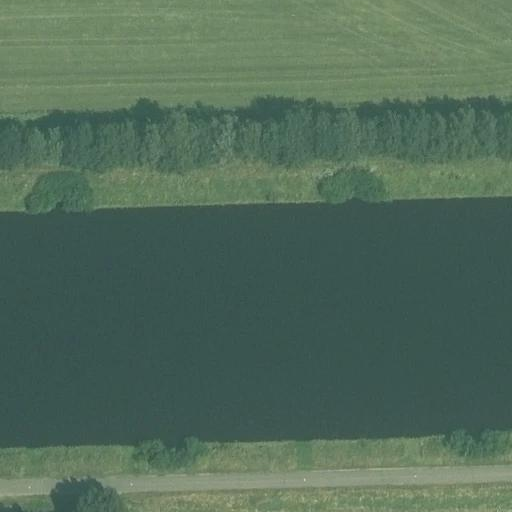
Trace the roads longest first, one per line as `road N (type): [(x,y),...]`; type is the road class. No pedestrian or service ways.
road 1 (track): [(0,178),(511,166)]
road 2 (unclassified): [(511,478),(0,490)]
